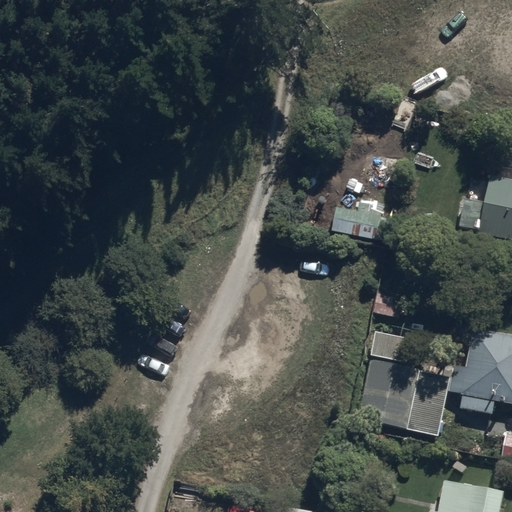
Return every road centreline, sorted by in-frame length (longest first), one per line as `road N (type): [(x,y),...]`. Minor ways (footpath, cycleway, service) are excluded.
road 1 (residential): [(511,142),(370,108),(262,209),(153,511)]
road 2 (track): [(262,209),(294,51)]
